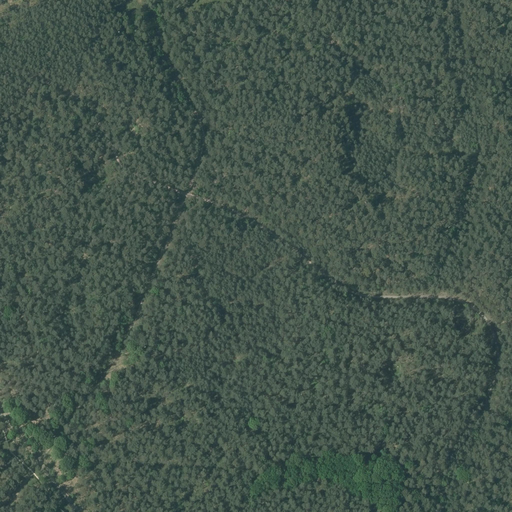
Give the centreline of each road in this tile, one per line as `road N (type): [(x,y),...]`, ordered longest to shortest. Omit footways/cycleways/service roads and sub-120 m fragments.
road 1 (track): [(8,511),(113,366),(199,161),(202,135),(161,46),(152,0)]
road 2 (track): [(186,194),(273,233),(349,292),(450,298),(474,309),(495,337),(497,373),(486,400)]
road 3 (track): [(0,414),(81,511)]
